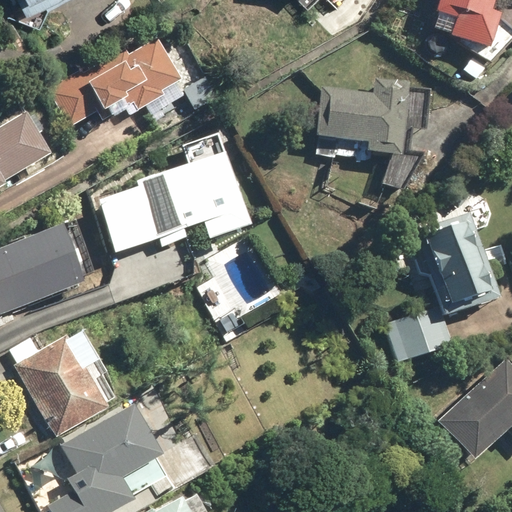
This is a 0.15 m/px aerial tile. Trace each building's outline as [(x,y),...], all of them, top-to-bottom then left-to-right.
[(56,0),(13,0),(24,18),(56,0)] [(260,0),(251,6),(267,32),(251,42),(263,61),(279,51),(313,29),(294,0),(260,0)] [(437,0),(432,18),(453,24),(448,40),(488,52),(498,16),(491,14),(495,0),(437,0)] [(125,49),(46,88),(68,132),(129,102),(135,115),(163,101),(160,95),(178,86),(156,41),(128,55),(125,49)] [(372,94),(318,88),(312,139),(408,150),(409,137),(426,138),(432,88),(373,81),(372,94)] [(26,115),(0,128),(0,192),(5,190),(3,185),(50,160),(26,115)] [(248,232),(223,156),(131,186),(133,192),(89,207),(94,220),(98,219),(111,257),(159,241),(162,249),(180,243),(178,237),(199,231),(204,246),(248,232)] [(468,214),(414,232),(445,323),(499,305),(468,214)] [(0,248),(0,316),(81,286),(59,226),(0,248)] [(395,367),(446,350),(432,309),(381,327),(395,367)] [(30,340),(8,352),(15,366),(12,367),(54,444),(108,414),(84,370),(94,364),(79,336),(65,343),(63,339),(37,353),(30,340)] [(511,368),(504,361),(474,390),(469,385),(431,422),(472,464),(507,430),(511,435),(511,368)] [(159,460),(130,408),(58,447),(75,476),(68,480),(75,493),(46,509),(48,511),(119,511),(133,505),(120,481),(159,460)] [(199,511),(192,496),(159,511),(153,511),(199,511)]
